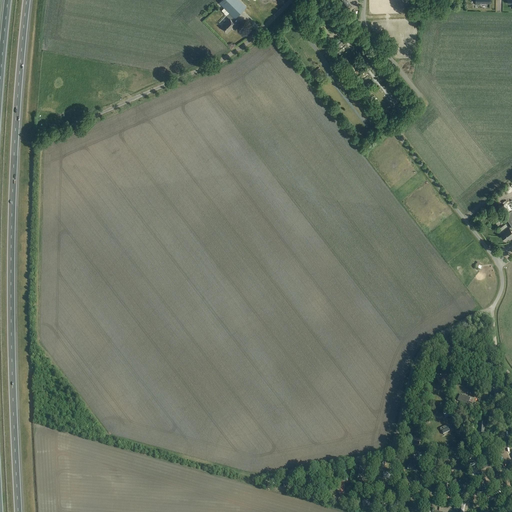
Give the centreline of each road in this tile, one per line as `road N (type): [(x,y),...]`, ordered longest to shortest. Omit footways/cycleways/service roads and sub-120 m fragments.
road 1 (motorway): [(17,511),(12,242),(27,0)]
road 2 (unclassified): [(365,0),(365,25),(421,98),(399,131),(402,139),(500,269),(493,308)]
road 3 (track): [(247,477),(389,449),(421,350),(493,308)]
road 4 (unclassified): [(38,141),(223,59),(292,0)]
